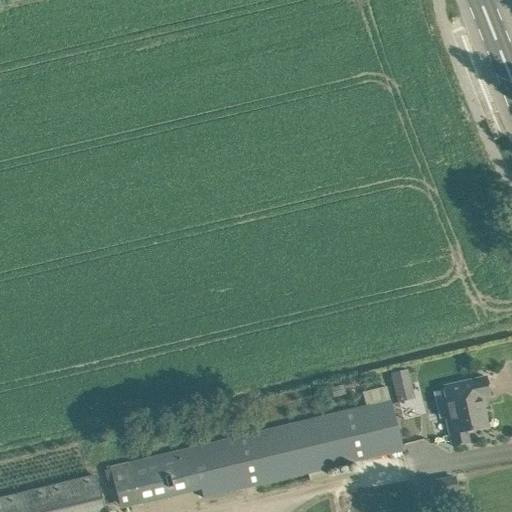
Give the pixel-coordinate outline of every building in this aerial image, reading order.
[(415,398),(408,369),(390,373),(397,402),(415,398)] [(451,447),(469,443),(466,431),(487,426),(480,397),(490,395),(486,377),(442,387),(449,418),(444,419),(451,447)] [(339,384),(331,386),(333,396),(342,394),(339,384)] [(327,477),(326,470),(402,452),(386,387),(362,393),(366,405),(128,463),(111,467),(121,509),(138,505),(201,490),(204,500),(308,475),(309,481),(327,477)] [(455,474),(434,478),(438,502),(459,498),(455,474)] [(0,511),(104,511),(96,475),(0,498),(0,511)]
